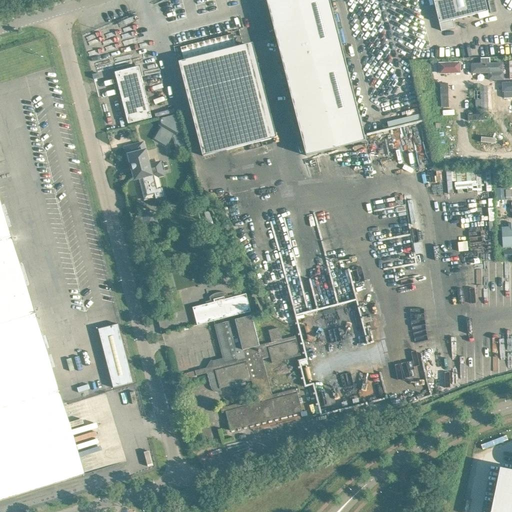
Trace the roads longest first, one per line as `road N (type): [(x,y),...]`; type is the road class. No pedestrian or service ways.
road 1 (unclassified): [(79,511),(180,480),(55,11)]
road 2 (unknown): [(0,83),(25,76),(50,84),(107,302),(106,315),(91,326),(73,328),(59,315),(0,114)]
road 3 (unknown): [(511,310),(462,310),(446,297),(417,184),(394,180),(343,192)]
road 4 (tertiary): [(511,407),(427,443),(335,511)]
